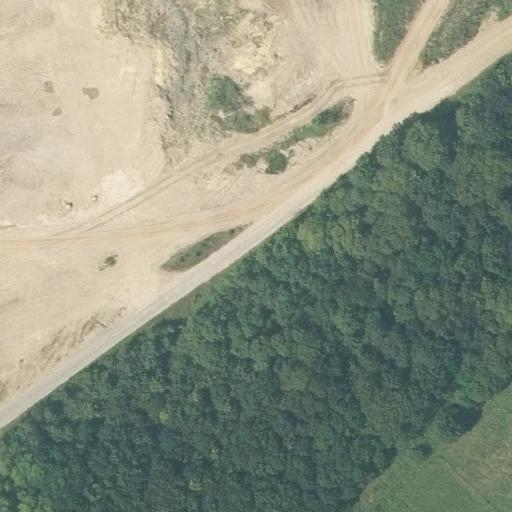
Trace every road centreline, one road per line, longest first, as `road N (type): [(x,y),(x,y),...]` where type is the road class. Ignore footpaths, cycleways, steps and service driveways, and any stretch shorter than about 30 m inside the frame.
road 1 (track): [(511,63),(204,288),(165,253),(244,82),(260,0)]
road 2 (track): [(364,511),(511,364)]
road 3 (track): [(389,152),(418,0)]
